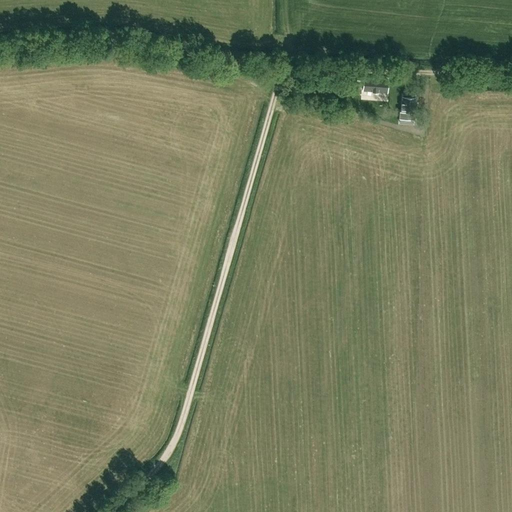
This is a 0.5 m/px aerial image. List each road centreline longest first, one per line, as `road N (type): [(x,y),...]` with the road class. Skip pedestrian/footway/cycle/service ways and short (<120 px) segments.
road 1 (track): [(109,511),(160,462),(180,426),(280,65)]
road 2 (track): [(280,65),(91,37),(0,45)]
road 3 (track): [(511,74),(280,65)]
